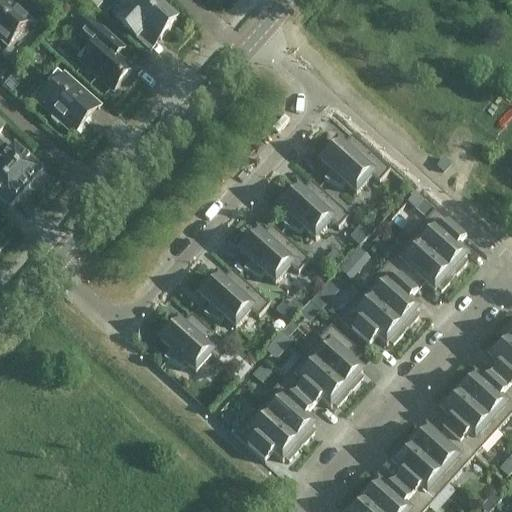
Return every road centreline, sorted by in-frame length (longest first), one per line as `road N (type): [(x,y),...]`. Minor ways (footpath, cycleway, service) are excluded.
road 1 (residential): [(261,35),(328,98),(123,326),(54,266)]
road 2 (residential): [(298,511),(511,270)]
road 3 (tertiary): [(112,201),(243,54)]
road 4 (residential): [(112,201),(0,101)]
